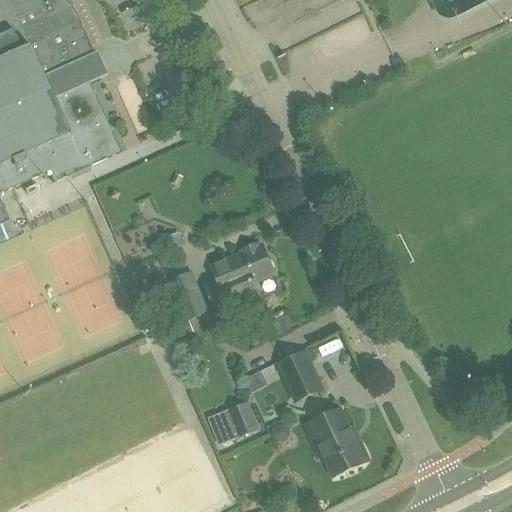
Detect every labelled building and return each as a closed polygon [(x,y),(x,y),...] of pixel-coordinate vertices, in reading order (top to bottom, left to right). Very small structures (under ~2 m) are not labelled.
[(0,0),(0,226),(10,222),(0,201),(0,194),(49,172),(54,182),(122,152),(90,83),(104,77),(98,64),(68,0),(0,0)] [(365,21),(350,27),(358,46),(373,40),(365,21)] [(401,58),(393,62),(396,69),(405,65),(401,58)] [(212,267),(219,283),(208,288),(213,300),(219,316),(261,298),(254,283),(275,274),(274,272),(276,267),(274,261),(268,259),(263,245),(259,246),(258,244),(242,251),(243,253),(212,267)] [(152,291),(153,292),(167,329),(186,322),(186,323),(209,314),(193,273),(170,282),(171,284),(152,291)] [(286,316),(267,325),(274,341),(291,332),(286,316)] [(323,390),(306,354),(279,366),(296,402),(323,390)] [(251,401),(229,411),(241,439),(262,430),(251,401)] [(349,432),(340,411),(308,426),(324,462),(327,460),(335,477),(364,464),(364,462),(368,460),(354,429),(349,432)]
